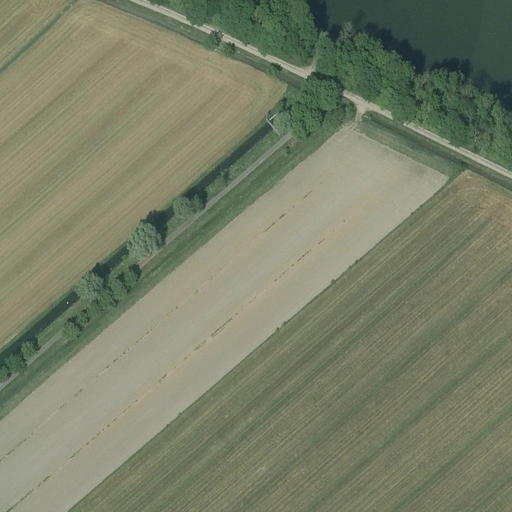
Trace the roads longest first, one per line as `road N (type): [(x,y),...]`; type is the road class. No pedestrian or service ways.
road 1 (track): [(323,84),(126,0)]
road 2 (track): [(511,180),(323,84)]
